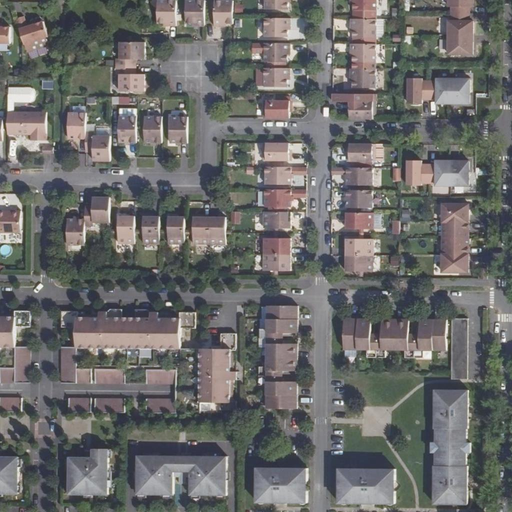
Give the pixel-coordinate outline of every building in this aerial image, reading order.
[(290,0),(265,0),(265,10),(288,10),(288,0),(291,0),(290,0)] [(379,0),(353,0),(353,1),(356,1),(356,11),(379,11),(379,0)] [(473,0),(448,0),(449,7),(451,7),(451,14),(467,15),(467,8),(473,8),(473,0)] [(176,27),(177,1),(158,1),(157,24),(167,24),(167,26),(176,27)] [(205,27),(205,1),(186,1),(186,24),(196,24),(196,27),(205,27)] [(215,1),(214,27),(223,27),(223,25),(233,25),(233,1),(215,1)] [(467,15),(451,14),(451,22),(449,22),(448,36),(473,36),(473,22),(467,22),(467,15)] [(17,20),(25,45),(48,37),(44,22),(32,26),(27,28),(26,25),(24,17),(17,20)] [(291,19),(265,19),(265,37),(288,38),(288,28),(291,28),(291,19)] [(379,20),(353,19),(353,29),(356,29),(356,38),(379,38),(379,20)] [(0,44),(10,44),(10,28),(2,28),(0,27),(0,44)] [(473,36),(448,36),(448,55),(473,55),(473,36)] [(116,59),(116,67),(133,67),(133,60),(137,60),(145,60),(146,43),(120,42),(120,59),(116,59)] [(290,53),(290,44),(265,44),(253,44),(253,53),(265,53),(265,62),(266,62),(287,63),(288,63),(288,53),(290,53)] [(379,45),(353,44),(353,54),(355,54),(355,63),(379,63),(379,45)] [(116,76),(120,76),(120,92),(145,92),(145,75),(136,75),(133,75),(133,67),(116,67),(116,76)] [(290,78),(290,69),(287,69),(266,69),(265,69),(264,87),(288,87),(288,78),(290,78)] [(379,70),(353,69),(353,78),(355,78),(355,88),(378,88),(379,70)] [(422,79),(408,79),(408,104),(422,104),(422,98),(429,98),(430,81),(422,81),(422,79)] [(437,82),(430,81),(429,98),(437,98),(436,104),(451,104),(451,80),(437,79),(437,82)] [(470,80),(451,80),(451,104),(469,104),(470,80)] [(33,97),(33,93),(33,89),(30,86),(8,86),(8,113),(14,113),(14,103),(30,103),(33,101),(33,97)] [(120,105),(131,104),(130,96),(120,97),(120,105)] [(140,98),(140,106),(149,105),(148,97),(140,98)] [(290,101),(264,101),(264,119),(290,119),(290,101)] [(376,102),(350,102),(350,119),(376,120),(376,102)] [(14,113),(8,113),(8,135),(35,135),(35,141),(46,141),(47,113),(14,113)] [(86,114),(69,113),(69,140),(86,140),(86,133),(86,114)] [(137,117),(119,117),(119,143),(137,143),(137,117)] [(163,117),(145,117),(145,143),(162,143),(163,117)] [(188,117),(170,117),(170,143),(188,144),(188,117)] [(94,133),(86,133),(86,140),(86,149),(94,150),(94,153),(94,162),(111,162),(111,136),(94,136),(94,133)] [(290,144),(264,144),(263,161),(289,161),(290,144)] [(376,145),(350,144),(350,162),(376,162),(376,145)] [(422,161),(407,161),(407,186),(421,186),(421,184),(428,184),(429,167),(422,167),(422,161)] [(450,161),(436,161),(436,168),(429,167),(428,184),(436,184),(436,186),(450,186),(450,161)] [(469,162),(450,161),(450,186),(469,186),(469,162)] [(266,167),(266,185),(292,185),(292,168),(266,167)] [(373,186),(373,168),(347,168),(347,176),(347,186),(373,186)] [(292,198),(292,190),(266,190),(265,207),(292,208),(292,198)] [(307,198),(307,190),(292,190),(292,198),(307,198)] [(373,208),(373,191),(347,191),(347,208),(373,208)] [(94,226),(94,223),(110,223),(110,197),(93,197),(93,206),(93,209),(85,209),(85,219),(85,226),(94,226)] [(469,205),(443,204),(443,223),(469,223),(469,205)] [(21,211),(0,210),(0,233),(21,234),(21,211)] [(411,221),(411,210),(402,210),(402,221),(411,221)] [(233,212),(233,224),(241,224),(241,212),(233,212)] [(278,229),(291,229),(292,213),(278,212),(274,212),(264,212),(264,228),(274,229),(278,229)] [(360,230),(374,230),(374,213),(360,213),(356,213),(346,213),(346,229),(357,229),(360,230)] [(135,230),(135,217),(119,217),(119,230),(119,234),(119,244),(135,244),(135,234),(135,230)] [(160,230),(160,217),(144,217),(144,230),(144,234),(144,235),(144,244),(160,244),(160,234),(160,230)] [(185,231),(185,217),(169,217),(169,230),(169,234),(169,235),(169,245),(185,245),(185,234),(185,231)] [(210,245),(210,217),(194,217),(194,231),(194,235),(194,245),(210,245)] [(226,217),(210,217),(210,245),(226,245),(226,235),(226,231),(226,217)] [(68,245),(85,245),(85,226),(85,219),(68,219),(68,245)] [(394,220),(393,234),(401,234),(402,220),(394,220)] [(469,223),(443,223),(443,239),(469,239),(469,223)] [(264,255),(291,255),(291,239),(278,239),(274,239),(264,239),(264,255)] [(346,256),(374,256),(374,240),(360,239),(356,240),(346,239),(346,256)] [(469,239),(443,239),(442,255),(469,255),(469,239)] [(264,271),(291,271),(291,255),(278,255),(273,255),(264,255),(264,271)] [(469,255),(442,255),(442,273),(469,273),(469,255)] [(374,256),(346,256),(346,272),(356,272),(359,272),(360,272),(364,272),(373,272),(374,256)] [(392,256),(392,266),(399,267),(400,257),(392,256)] [(298,317),(298,306),(289,306),(285,306),(285,308),(279,308),(279,306),(267,306),(267,329),(260,329),(259,348),(267,348),(267,367),(259,367),(259,386),(267,386),(266,409),(278,409),(278,407),(284,407),(284,409),(297,409),(297,396),(297,382),(278,382),(278,371),(298,371),(298,363),(298,354),(298,344),(279,344),(279,333),(298,333),(298,324),(298,317)] [(78,312),(62,312),(62,327),(77,328),(76,347),(62,347),(61,384),(91,384),(92,369),(77,369),(77,348),(121,348),(121,318),(121,310),(110,309),(107,312),(99,312),(99,315),(99,318),(78,318),(78,315),(78,312)] [(136,318),(136,349),(181,349),(181,329),(196,329),(196,313),(180,313),(180,316),(180,319),(158,319),(158,316),(158,312),(150,312),(147,310),(137,310),(136,318)] [(0,347),(16,347),(16,327),(31,327),(31,311),(15,311),(15,315),(15,317),(0,316),(0,347)] [(136,318),(121,318),(121,348),(136,349),(136,318)] [(350,319),(344,319),(344,333),(346,333),(346,338),(344,338),(344,350),(367,350),(367,358),(386,358),(386,351),(405,351),(405,358),(424,358),(424,351),(447,351),(447,340),(445,339),(445,334),(447,334),(447,320),(442,320),(426,320),(420,320),(420,339),(409,339),(409,320),(395,320),(382,319),(382,339),(371,339),(371,319),(363,320),(350,319)] [(463,319),(452,319),(452,380),(468,380),(468,319),(463,319)] [(221,349),(200,349),(200,402),(220,403),(220,410),(236,410),(236,401),(232,401),(230,401),(230,380),(233,380),(236,380),(236,372),(233,372),(230,372),(231,351),(233,351),(236,351),(236,334),(221,334),(221,349)] [(31,347),(16,347),(15,368),(0,368),(0,383),(31,383),(31,347)] [(125,369),(95,369),(95,384),(125,384),(125,369)] [(177,370),(147,370),(146,384),(177,385),(177,370)] [(469,391),(435,391),(435,429),(436,429),(436,443),(432,443),(432,453),(435,453),(435,467),(434,467),(434,505),(468,505),(468,488),(465,488),(466,483),(468,483),(468,467),(467,467),(467,453),(471,453),(471,444),(467,444),(467,429),(469,429),(469,419),(466,419),(466,414),(469,414),(469,391)] [(23,398),(0,397),(0,411),(22,412),(23,398)] [(91,399),(68,399),(69,413),(91,413),(91,399)] [(125,399),(95,399),(95,413),(125,413),(125,399)] [(176,400),(146,399),(146,414),(176,414),(176,400)] [(87,458),(70,458),(70,495),(110,495),(111,449),(96,449),(96,458),(94,458),(87,458)] [(181,456),(138,456),(138,495),(174,495),(174,478),(174,472),(181,472),(181,456)] [(228,457),(184,456),(184,472),(191,472),(191,478),(191,495),(228,496),(228,457)] [(0,493),(19,494),(19,458),(4,457),(0,457),(0,493)] [(257,490),(256,503),(273,503),(273,502),(286,502),(286,503),(297,503),(307,503),(308,491),(303,486),(308,481),(308,469),(286,468),(286,470),(273,470),(273,468),(257,468),(257,481),(261,486),(257,490)] [(361,469),(339,469),(339,481),(344,486),(339,491),(339,504),(361,504),(361,503),(367,503),(373,503),(373,504),(395,504),(395,492),(390,487),(395,482),(396,469),(374,469),(374,470),(361,470),(361,469)] [(181,472),(174,472),(174,478),(179,478),(179,484),(186,484),(186,478),(191,478),(191,472),(184,472),(181,472)]
